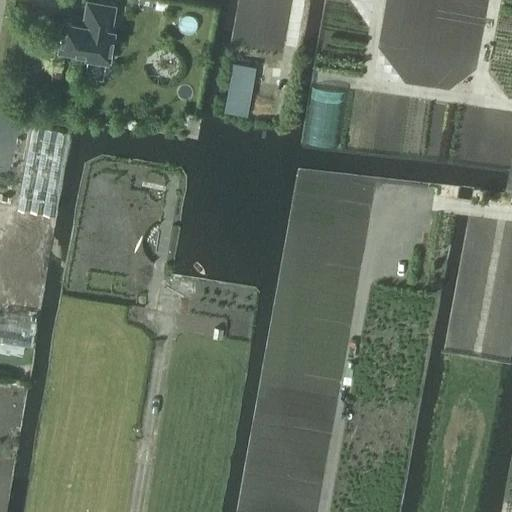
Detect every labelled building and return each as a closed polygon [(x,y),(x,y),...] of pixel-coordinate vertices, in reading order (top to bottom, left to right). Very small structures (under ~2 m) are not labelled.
[(161,0),(155,0),(154,8),(166,10),(167,1),(161,0)] [(83,25),(63,21),(58,48),(86,52),(85,58),(107,62),(113,5),(87,1),(83,25)] [(230,95),(227,110),(246,113),(248,98),(230,95)] [(15,126),(7,173),(40,179),(43,163),(55,166),(57,150),(45,148),(48,132),(15,126)] [(0,284),(21,288),(29,241),(0,235),(0,284)] [(0,418),(8,374),(22,376),(24,362),(0,357),(0,418)]
